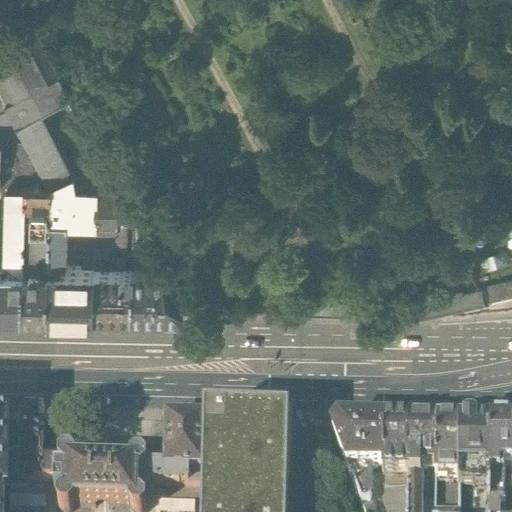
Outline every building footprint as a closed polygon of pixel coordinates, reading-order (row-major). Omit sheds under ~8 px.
[(37,28),(0,47),(0,88),(5,99),(60,71),(37,28)] [(71,93),(60,71),(5,99),(9,106),(17,121),(42,108),(71,93)] [(0,88),(0,110),(9,106),(5,99),(0,88)] [(17,121),(9,106),(0,110),(0,137),(1,138),(27,138),(17,121)] [(74,172),(42,108),(17,121),(27,138),(51,182),(51,185),(77,186),(74,172)] [(27,138),(1,138),(1,181),(7,181),(26,182),(51,182),(27,138)] [(26,182),(7,181),(5,253),(15,260),(14,266),(23,266),(24,235),(26,182)] [(51,182),(26,182),(24,235),(29,235),(29,230),(33,231),(33,266),(49,267),(49,266),(51,185),(51,182)] [(77,186),(51,185),(49,266),(60,266),(60,258),(66,258),(67,218),(96,219),(98,187),(77,186)] [(96,219),(95,267),(125,267),(126,220),(118,219),(118,202),(115,202),(115,187),(98,187),(96,219)] [(133,213),(132,267),(148,268),(148,252),(154,252),(133,213)] [(491,254),(483,255),(486,267),(493,265),(494,267),(509,264),(506,248),(490,252),(491,254)] [(14,266),(0,265),(0,305),(22,308),(23,266),(14,266)] [(33,266),(23,266),(22,308),(47,309),(49,267),(33,266)] [(49,266),(49,267),(47,309),(94,310),(95,267),(60,266),(49,266)] [(125,267),(95,267),(94,310),(131,311),(132,267),(125,267)] [(148,268),(132,267),(131,311),(185,312),(162,269),(148,268)] [(511,279),(483,285),(487,302),(495,300),(511,296),(511,279)] [(384,298),(387,317),(416,317),(487,302),(483,285),(461,290),(460,288),(384,298)] [(301,296),(301,315),(350,316),(350,303),(335,303),(336,297),(301,296)] [(0,511),(8,511),(8,509),(11,509),(12,501),(12,470),(27,471),(27,489),(35,490),(35,486),(55,486),(55,495),(66,495),(65,499),(62,499),(57,504),(58,511),(74,511),(75,508),(104,509),(130,509),(130,511),(146,511),(147,506),(142,501),(139,501),(139,486),(204,488),(204,473),(206,421),(167,419),(166,444),(165,470),(147,469),(147,464),(143,460),(136,460),(131,465),(131,467),(104,467),(98,467),(76,466),(76,464),(71,459),(64,459),(59,463),(59,470),(61,473),(55,473),(55,466),(44,466),(44,417),(12,417),(12,410),(0,409),(0,511)] [(257,422),(206,421),(204,473),(204,488),(204,511),(289,511),(292,423),(257,422)] [(375,423),(337,421),(330,430),(363,511),(377,511),(378,511),(372,503),(373,470),(384,471),(385,423),(375,423)] [(385,423),(384,471),(384,478),(409,478),(409,425),(401,424),(385,423)] [(414,425),(409,425),(409,478),(409,496),(408,511),(423,511),(424,469),(438,470),(438,426),(414,425)] [(457,426),(438,426),(438,470),(438,482),(461,482),(461,469),(461,426),(457,426)] [(474,470),(473,511),(490,511),(492,426),(475,426),(471,426),(461,426),(461,469),(474,470)] [(490,511),(497,511),(503,511),(503,470),(511,470),(511,426),(507,427),(494,426),(492,426),(490,511)] [(392,496),(386,500),(386,511),(408,511),(409,496),(392,496)]
